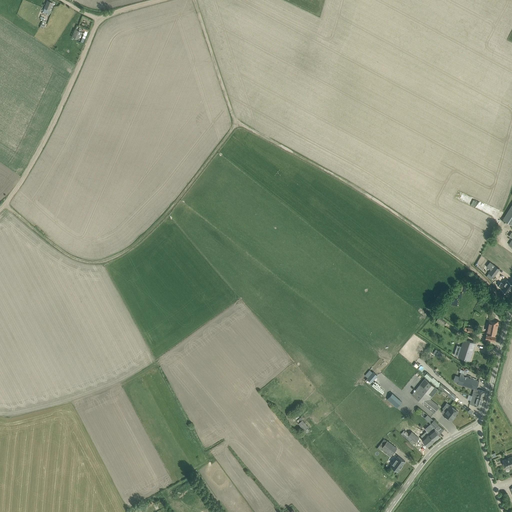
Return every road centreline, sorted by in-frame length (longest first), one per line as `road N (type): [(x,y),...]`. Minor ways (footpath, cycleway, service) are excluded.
road 1 (track): [(511,310),(472,268),(237,123)]
road 2 (track): [(4,204),(69,260),(107,263),(144,237),(237,123)]
road 3 (unclassified): [(383,511),(438,443),(481,414),(511,309)]
road 4 (track): [(4,204),(61,107),(96,18)]
road 5 (track): [(237,123),(196,0)]
